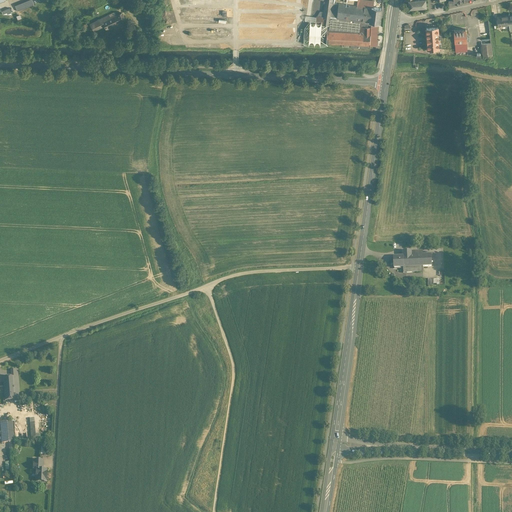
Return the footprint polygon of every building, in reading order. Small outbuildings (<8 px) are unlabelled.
[(0,0),(0,10),(9,7),(7,1),(5,1),(4,0),(0,0)] [(32,0),(27,0),(15,4),(17,10),(34,4),(32,0)] [(322,23),(322,24),(328,25),(330,25),(333,1),(333,0),(325,0),(324,11),(322,23)] [(371,7),(333,1),(330,25),(328,25),(327,42),(327,43),(351,44),(351,47),(368,47),(368,48),(370,48),(370,45),(371,25),(371,22),(369,21),(371,7)] [(373,6),(371,6),(371,7),(369,21),(371,22),(380,23),(382,8),(373,6)] [(90,23),(91,25),(102,19),(103,21),(114,15),(114,16),(117,15),(115,11),(90,23)] [(114,15),(103,21),(102,19),(91,25),(94,30),(104,25),(106,27),(116,22),(117,23),(125,19),(122,12),(117,15),(114,16),(114,15)] [(508,15),(502,16),(497,16),(498,20),(498,25),(509,24),(508,15)] [(316,23),(311,22),(311,21),(310,28),(305,28),(304,43),(327,44),(327,43),(327,42),(328,25),(322,24),(322,23),(316,23)] [(439,25),(427,26),(427,47),(439,47),(439,25)] [(466,29),(455,30),(455,40),(466,39),(466,29)] [(490,38),(481,39),(483,55),(493,54),(490,38)] [(421,252),(403,253),(403,257),(404,268),(403,268),(403,273),(423,272),(423,267),(431,266),(431,256),(421,256),(421,252)] [(403,257),(394,258),(394,268),(403,268),(404,268),(403,257)] [(18,377),(13,377),(14,400),(5,401),(5,405),(15,404),(15,402),(20,402),(18,376),(18,377)] [(11,377),(3,378),(5,401),(14,400),(13,377),(11,377)] [(20,420),(14,420),(16,443),(22,442),(20,420)] [(2,423),(0,423),(2,443),(9,443),(14,442),(12,422),(7,423),(7,421),(2,421),(2,423)] [(42,462),(34,461),(33,470),(36,470),(36,482),(46,482),(46,471),(42,471),(42,462)]
